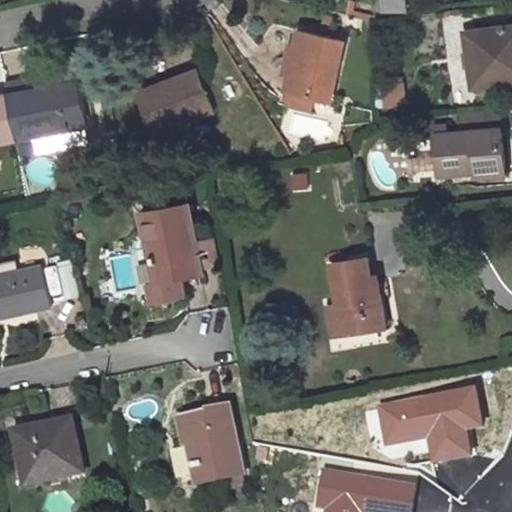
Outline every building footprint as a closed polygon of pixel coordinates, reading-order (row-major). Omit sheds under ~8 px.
[(387,0),(388,13),(410,13),(410,0),(387,0)] [(511,30),(471,35),(478,89),(511,85),(511,30)] [(353,45),(305,32),(290,93),(338,106),(353,45)] [(220,113),(203,73),(144,97),(162,138),(220,113)] [(406,106),(406,86),(378,86),(378,106),(406,106)] [(83,87),(14,101),(22,143),(92,130),(83,87)] [(0,147),(22,143),(14,101),(0,104),(0,147)] [(511,178),(507,119),(466,121),(467,139),(442,141),(446,180),(482,177),(483,182),(511,179),(511,178)] [(433,154),(413,155),(414,177),(433,176),(433,154)] [(295,190),(311,189),(310,173),(294,174),(295,190)] [(219,250),(217,235),(190,240),(183,201),(144,207),(159,280),(147,284),(152,305),(178,301),(174,282),(198,277),(193,256),(219,250)] [(367,260),(330,266),(343,339),(386,331),(378,282),(371,283),(367,260)] [(43,267),(0,274),(0,316),(51,308),(43,267)] [(233,403),(181,414),(195,479),(246,466),(233,403)] [(77,415),(17,425),(21,447),(29,446),(35,477),(87,468),(77,415)] [(412,511),(418,497),(324,472),(313,510),(319,511),(412,511)]
